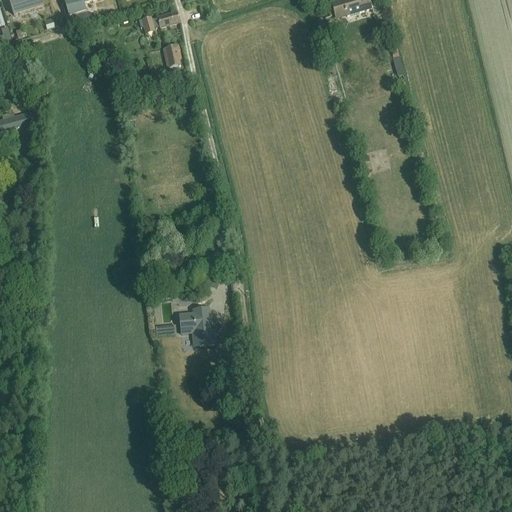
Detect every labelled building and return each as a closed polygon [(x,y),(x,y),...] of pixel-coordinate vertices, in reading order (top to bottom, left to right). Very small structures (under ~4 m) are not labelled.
[(39,0),(23,0),(10,4),(14,20),(43,11),(39,0)] [(68,0),(70,5),(65,7),(69,20),(65,21),(67,29),(89,22),(85,8),(96,4),(94,0),(68,0)] [(331,9),(327,10),(330,20),(334,18),(335,24),(372,13),(368,0),(363,0),(358,2),(357,0),(353,0),(330,7),(331,9)] [(152,20),(139,24),(141,32),(144,31),(145,38),(156,35),(155,31),(159,30),(160,31),(180,26),(177,16),(153,22),(152,20)] [(53,21),(44,24),(47,34),(56,32),(53,21)] [(323,21),(317,23),(319,31),(326,30),(323,21)] [(395,45),(389,47),(395,68),(401,67),(395,45)] [(179,48),(162,52),(167,71),(181,68),(179,62),(182,61),(179,48)] [(133,109),(125,109),(128,124),(135,123),(133,109)] [(3,123),(0,123),(0,133),(1,136),(37,126),(34,115),(15,120),(14,117),(8,116),(1,117),(3,123)] [(421,249),(407,252),(408,258),(422,256),(421,249)] [(214,281),(212,288),(223,291),(225,285),(214,281)] [(193,317),(179,319),(181,339),(192,338),(193,351),(215,349),(214,338),(211,339),(210,336),(211,336),(209,313),(192,315),(193,317)] [(175,329),(156,331),(157,340),(177,338),(175,329)]
